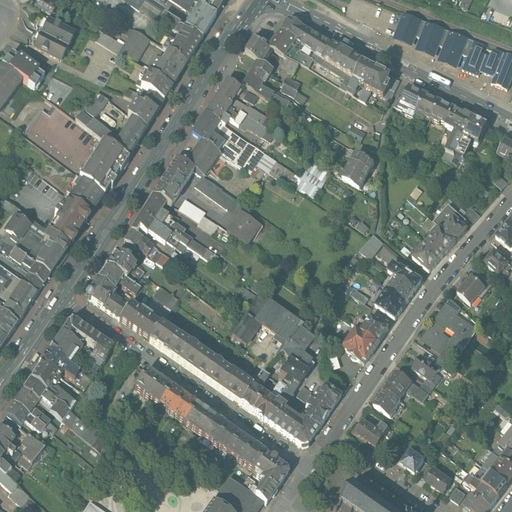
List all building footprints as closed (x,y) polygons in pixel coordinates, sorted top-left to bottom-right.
[(57,6),(46,0),(39,0),(35,7),(50,16),(57,6)] [(145,2),(142,0),(120,0),(139,12),(146,2),(145,2)] [(168,9),(154,0),(146,0),(145,2),(146,2),(164,15),(168,9)] [(188,0),(168,0),(183,10),(185,7),(189,0),(188,0)] [(215,17),(189,0),(185,7),(194,13),(185,28),(201,40),(215,17)] [(188,0),(189,0),(215,17),(225,0),(188,0)] [(164,15),(146,2),(139,12),(157,25),(159,23),(159,22),(164,15)] [(61,22),(47,15),(44,20),(41,18),(39,21),(37,22),(34,27),(35,30),(33,33),(37,34),(44,20),(58,28),(61,22)] [(164,15),(159,22),(159,23),(177,36),(177,37),(178,38),(173,45),(168,41),(162,50),(168,54),(186,65),(201,40),(185,28),(184,28),(164,15)] [(484,47),(404,16),(395,38),(412,45),(415,38),(421,41),(417,49),(434,56),(438,47),(444,50),(440,60),(456,67),(461,56),(467,59),(462,71),(478,78),(480,73),(494,79),(491,86),(507,92),(511,78),(511,58),(493,51),(490,59),(481,55),(484,47)] [(74,38),(60,29),(58,28),(44,20),(37,34),(67,50),(74,38)] [(311,34),(289,20),(281,31),(297,40),(296,43),(303,48),(311,34)] [(268,48),(268,49),(272,51),(284,58),(285,57),(296,63),(299,65),(309,70),(313,62),(316,57),(314,55),(303,48),(296,43),(297,40),(281,31),(268,48)] [(32,35),(29,36),(27,40),(27,43),(26,46),(29,48),(37,34),(33,33),(32,35)] [(138,36),(132,33),(125,44),(140,53),(140,55),(148,42),(139,36),(138,36)] [(67,50),(37,34),(29,48),(60,62),(67,50)] [(322,40),(311,34),(303,48),(314,55),(322,40)] [(123,48),(104,36),(98,45),(117,56),(121,50),(123,48)] [(268,48),(253,39),(249,46),(266,57),(269,52),(271,53),(272,51),(268,49),(268,48)] [(333,46),(322,40),(314,55),(316,57),(324,62),(333,46)] [(140,53),(125,44),(123,48),(121,50),(117,56),(133,66),(140,55),(140,53)] [(266,57),(249,46),(244,53),(257,62),(258,61),(261,64),(266,57)] [(363,64),(333,46),(324,62),(354,80),(363,64)] [(186,65),(168,54),(161,65),(155,62),(147,75),(171,89),(186,65)] [(33,92),(43,79),(12,55),(2,68),(22,83),(33,92)] [(324,62),(316,57),(313,62),(344,81),(339,89),(342,91),(347,94),(354,80),(324,62)] [(299,66),(286,59),(281,67),(288,70),(286,72),(293,76),(299,66)] [(257,62),(249,75),(263,84),(268,77),(269,78),(273,70),(261,64),(258,61),(257,62)] [(354,80),(347,94),(353,98),(358,87),(359,90),(362,92),(374,70),(363,64),(354,80)] [(0,111),(22,83),(2,68),(0,70),(0,111)] [(362,92),(358,101),(365,105),(371,94),(366,92),(367,90),(383,98),(383,99),(390,87),(386,84),(389,78),(374,70),(362,92)] [(147,75),(144,72),(142,73),(138,79),(139,80),(144,83),(142,85),(140,89),(142,90),(163,103),(171,89),(147,75)] [(281,99),(261,88),(263,84),(249,75),(240,87),(268,103),(274,106),(275,107),(285,112),(290,103),(281,99)] [(299,85),(287,79),(284,86),(296,92),(299,85)] [(390,87),(383,99),(383,98),(382,99),(390,103),(399,83),(393,80),(390,87)] [(239,90),(226,82),(216,97),(229,105),(232,101),(239,90)] [(284,86),(278,83),(276,85),(283,88),(281,92),(292,97),(292,98),(294,99),(302,106),(306,99),(295,92),(296,92),(284,86)] [(403,85),(392,107),(397,110),(404,94),(405,94),(408,88),(403,85)] [(408,88),(405,94),(404,94),(397,110),(400,112),(401,110),(406,113),(405,116),(413,120),(415,115),(425,96),(408,88)] [(163,103),(142,90),(139,95),(145,99),(144,102),(142,105),(143,105),(156,114),(163,103)] [(137,96),(126,91),(123,98),(133,103),(135,104),(142,107),(143,105),(142,105),(144,102),(137,97),(137,96)] [(257,99),(246,93),(242,100),(252,106),(257,99)] [(108,103),(97,94),(88,104),(84,109),(82,107),(80,109),(82,111),(94,120),(108,103)] [(439,103),(425,96),(415,115),(429,123),(430,121),(439,103)] [(229,105),(216,97),(205,115),(220,125),(224,128),(228,121),(232,124),(237,118),(231,113),(234,109),(229,105)] [(266,119),(249,109),(247,109),(233,101),(232,101),(229,105),(234,109),(234,110),(245,117),(250,121),(261,127),(266,119)] [(307,118),(289,107),(291,107),(292,105),(290,103),(285,112),(304,123),(307,118)] [(454,110),(439,103),(430,121),(439,125),(440,123),(446,126),(454,110)] [(142,107),(135,104),(127,117),(130,120),(131,122),(145,131),(156,114),(143,105),(142,107)] [(74,122),(52,106),(47,114),(42,110),(23,139),(79,180),(83,175),(103,144),(74,122)] [(472,119),(454,110),(446,126),(445,128),(455,134),(442,159),(451,164),(455,156),(472,119)] [(237,118),(232,124),(237,127),(238,127),(245,117),(240,113),(237,118)] [(109,135),(91,122),(90,123),(80,115),(74,122),(103,144),(109,135)] [(220,125),(205,115),(197,127),(207,133),(215,131),(220,125)] [(250,121),(245,117),(238,127),(244,131),(245,129),(267,143),(273,134),(261,127),(250,121)] [(472,119),(455,156),(459,158),(463,160),(470,145),(467,144),(469,140),(478,144),(487,126),(472,119)] [(145,131),(131,122),(117,145),(113,152),(127,161),(131,154),(145,131)] [(224,128),(220,125),(215,131),(222,136),(221,136),(228,141),(233,134),(224,128)] [(217,142),(207,134),(208,134),(207,133),(197,127),(191,135),(200,142),(211,150),(217,142)] [(365,135),(351,128),(346,136),(360,144),(365,135)] [(242,140),(233,134),(228,141),(237,147),(239,145),(242,140)] [(211,150),(200,142),(183,166),(197,175),(202,178),(219,155),(218,154),(211,150)] [(217,142),(211,150),(218,154),(223,146),(217,142)] [(378,144),(372,142),(369,151),(371,151),(376,154),(378,144)] [(511,145),(504,142),(498,155),(511,162),(510,163),(511,164),(511,145)] [(83,175),(79,180),(103,197),(108,191),(127,161),(113,152),(103,144),(83,175)] [(228,150),(223,146),(218,154),(219,155),(228,163),(230,160),(234,155),(228,150)] [(245,159),(240,156),(233,167),(249,177),(254,168),(255,168),(263,156),(252,148),(245,159)] [(356,155),(350,151),(345,160),(351,163),(356,155)] [(376,154),(371,151),(367,159),(374,162),(376,154)] [(323,157),(318,154),(314,162),(318,165),(323,157)] [(374,166),(356,155),(351,163),(369,174),(374,166)] [(459,158),(455,156),(451,164),(455,167),(459,158)] [(351,163),(345,160),(341,168),(342,169),(364,183),(369,174),(351,163)] [(183,166),(175,161),(167,174),(185,185),(193,172),(183,166)] [(259,171),(255,168),(254,168),(249,177),(254,179),(259,171)] [(364,183),(342,169),(338,178),(360,191),(364,183)] [(27,170),(22,177),(28,182),(33,175),(27,170)] [(185,185),(167,174),(152,197),(165,205),(170,208),(185,185)] [(202,178),(197,175),(191,184),(195,187),(194,188),(227,211),(234,201),(212,186),(212,185),(202,178)] [(103,197),(75,178),(68,188),(76,193),(70,202),(80,210),(81,210),(90,216),(103,197)] [(506,186),(497,178),(492,184),(501,192),(506,186)] [(416,189),(409,197),(416,202),(422,193),(416,189)] [(165,205),(152,197),(144,210),(157,218),(162,210),(164,207),(165,205)] [(416,202),(409,197),(406,201),(412,206),(416,202)] [(70,202),(69,201),(62,212),(60,211),(58,213),(57,213),(54,217),(57,220),(48,235),(68,250),(83,226),(90,216),(81,210),(80,210),(70,202)] [(205,214),(185,201),(178,212),(184,216),(198,225),(203,218),(205,214)] [(234,201),(227,211),(237,218),(240,214),(244,208),(234,201)] [(68,250),(5,202),(0,206),(16,219),(17,219),(29,228),(15,246),(9,241),(10,241),(5,237),(2,242),(35,267),(49,247),(64,257),(68,250)] [(448,207),(433,224),(439,230),(455,244),(467,231),(462,227),(466,223),(462,219),(448,207)] [(479,217),(470,209),(466,214),(475,222),(479,217)] [(179,221),(162,210),(157,218),(144,210),(141,216),(153,224),(163,232),(168,236),(175,226),(179,221)] [(237,218),(226,234),(244,246),(257,226),(240,214),(237,218)] [(475,222),(466,214),(462,219),(466,223),(470,227),(475,222)] [(153,224),(141,216),(130,232),(135,235),(137,232),(139,230),(146,236),(147,234),(153,224)] [(216,227),(203,218),(198,225),(196,229),(201,232),(209,236),(211,238),(217,228),(216,227)] [(29,228),(17,219),(16,219),(6,234),(11,238),(10,241),(9,241),(15,246),(29,228)] [(163,232),(153,224),(147,234),(164,246),(166,243),(170,238),(168,236),(163,232)] [(511,229),(507,225),(495,239),(510,252),(510,251),(511,252),(511,229)] [(184,233),(175,226),(168,236),(170,238),(172,239),(179,244),(200,258),(205,251),(190,241),(182,235),(184,233)] [(196,229),(191,235),(197,240),(204,243),(209,236),(201,232),(196,229)] [(439,230),(412,260),(429,274),(455,244),(439,230)] [(135,235),(130,232),(124,242),(129,246),(129,245),(136,250),(142,240),(135,235)] [(373,237),(358,254),(370,262),(383,246),(373,237)] [(179,244),(170,238),(166,243),(175,249),(179,244)] [(2,242),(0,240),(0,257),(15,268),(26,275),(28,277),(35,267),(2,242)] [(142,240),(136,250),(141,254),(148,244),(142,240)] [(148,244),(141,254),(146,257),(153,248),(148,244)] [(49,247),(35,267),(49,277),(64,257),(49,247)] [(153,248),(146,257),(151,260),(156,252),(157,251),(153,248)] [(218,259),(206,250),(205,251),(200,258),(212,267),(218,259)] [(169,261),(156,252),(151,260),(150,261),(162,270),(169,261)] [(178,256),(171,252),(168,255),(175,260),(178,256)] [(501,260),(494,253),(484,265),(503,282),(509,275),(507,273),(511,268),(501,260)] [(135,268),(116,254),(106,268),(134,287),(143,274),(135,268)] [(511,267),(511,261),(505,255),(501,260),(511,268),(511,267)] [(28,277),(26,275),(23,279),(15,274),(16,274),(12,271),(15,268),(0,257),(0,271),(12,280),(36,297),(43,287),(28,277)] [(224,265),(219,262),(216,268),(221,271),(224,265)] [(421,284),(401,270),(400,270),(393,266),(388,274),(395,278),(415,292),(421,284)] [(49,277),(35,267),(28,277),(43,287),(49,277)] [(134,287),(106,268),(97,282),(113,293),(118,286),(135,298),(139,291),(134,287)] [(0,297),(12,280),(0,271),(0,297)] [(493,280),(483,272),(475,282),(487,292),(491,287),(489,285),(493,280)] [(268,281),(265,285),(269,288),(275,280),(270,277),(268,281)] [(415,292),(395,278),(390,285),(391,286),(387,291),(406,305),(415,292)] [(471,279),(457,295),(470,307),(479,297),(481,299),(487,292),(475,282),(471,279)] [(36,297),(12,280),(0,297),(0,300),(8,307),(23,317),(36,297)] [(113,293),(97,282),(85,298),(118,321),(129,306),(130,305),(113,293)] [(259,282),(253,291),(258,295),(263,288),(263,287),(264,286),(261,283),(259,282)] [(178,302),(159,289),(152,298),(171,311),(178,302)] [(368,300),(353,290),(349,296),(360,304),(364,307),(368,300)] [(387,291),(375,308),(395,321),(402,311),(403,310),(404,309),(405,308),(405,307),(405,306),(406,305),(387,291)] [(302,327),(267,303),(266,304),(257,297),(256,298),(244,315),(246,316),(231,337),(246,347),(255,334),(269,344),(270,341),(274,344),(277,339),(288,345),(298,333),(300,330),(302,327)] [(0,300),(0,307),(5,311),(8,307),(0,300)] [(461,311),(449,302),(446,306),(458,316),(461,311)] [(364,307),(360,304),(356,309),(366,317),(370,311),(364,307)] [(160,328),(129,306),(118,321),(149,343),(160,328)] [(458,316),(446,306),(440,316),(422,341),(442,354),(452,361),(473,331),(468,327),(469,326),(457,317),(458,316)] [(8,307),(5,311),(0,307),(0,315),(16,327),(23,317),(8,307)] [(0,315),(0,335),(7,340),(16,327),(0,315)] [(371,319),(366,325),(359,321),(353,329),(355,331),(377,346),(388,330),(371,319)] [(74,323),(68,324),(61,336),(80,349),(82,347),(84,344),(95,352),(92,357),(94,359),(102,364),(112,350),(74,323)] [(160,328),(149,343),(168,356),(179,340),(160,327),(160,328)] [(300,330),(298,333),(288,345),(287,346),(301,355),(314,339),(300,330)] [(377,346),(355,331),(343,350),(349,354),(348,356),(350,357),(351,359),(353,361),(355,362),(357,362),(359,363),(362,360),(366,362),(377,346)] [(80,349),(61,336),(48,354),(66,366),(75,354),(83,359),(87,354),(80,349)] [(190,347),(180,340),(179,340),(168,356),(194,374),(205,357),(195,350),(196,349),(191,346),(190,347)] [(320,343),(314,352),(322,357),(328,349),(320,343)] [(287,346),(281,353),(288,361),(289,360),(307,374),(310,370),(307,367),(310,362),(301,355),(287,346)] [(66,366),(48,354),(41,365),(59,378),(62,373),(85,389),(90,383),(81,377),(66,366)] [(89,355),(87,354),(83,359),(90,364),(94,359),(92,357),(89,355)] [(452,361),(442,354),(438,359),(448,366),(452,361)] [(215,364),(205,357),(194,374),(219,391),(230,375),(220,368),(221,367),(216,363),(215,364)] [(433,366),(420,358),(412,370),(426,380),(432,384),(437,377),(436,376),(441,370),(434,365),(433,366)] [(90,364),(81,377),(90,383),(102,364),(94,359),(90,364)] [(448,366),(438,359),(434,365),(441,370),(450,376),(454,370),(448,366)] [(307,374),(289,360),(288,361),(279,374),(286,379),(283,384),(287,388),(291,382),(298,387),(307,374)] [(74,405),(56,390),(51,390),(48,389),(51,384),(53,386),(54,386),(59,378),(41,365),(30,381),(54,400),(57,403),(69,412),(74,405)] [(170,390),(145,373),(134,389),(144,396),(143,397),(149,401),(149,400),(159,407),(170,390)] [(252,388),(231,374),(230,375),(219,391),(239,406),(252,388)] [(252,388),(239,406),(251,414),(264,396),(258,392),(268,378),(262,374),(252,388)] [(419,389),(397,374),(384,392),(399,402),(406,392),(423,404),(429,396),(419,389)] [(432,384),(426,380),(423,385),(432,391),(436,386),(432,384)] [(30,381),(23,391),(37,402),(40,398),(49,405),(54,400),(30,381)] [(285,390),(276,404),(284,410),(293,398),(291,397),(298,387),(291,382),(287,388),(285,390)] [(423,385),(422,384),(419,389),(429,396),(432,391),(423,385)] [(264,396),(251,414),(263,422),(276,404),(285,390),(279,386),(269,400),(264,396)] [(340,400),(322,387),(314,398),(316,400),(332,411),(340,400)] [(311,394),(302,388),(296,398),(305,403),(311,394)] [(195,408),(170,390),(159,407),(169,413),(168,415),(173,418),(174,417),(184,424),(195,408)] [(37,402),(23,391),(14,405),(45,430),(49,425),(32,411),(37,403),(37,402)] [(399,402),(384,392),(374,406),(390,418),(395,411),(400,403),(399,402)] [(332,411),(316,400),(313,405),(310,403),(305,410),(308,412),(301,422),(317,433),(332,411)] [(69,412),(57,403),(53,408),(49,412),(92,447),(113,416),(102,408),(88,428),(77,419),(69,412)] [(84,410),(75,404),(74,405),(69,412),(77,419),(84,410)] [(301,422),(299,424),(282,413),(284,410),(276,404),(263,422),(302,449),(306,449),(317,433),(301,422)] [(45,430),(14,405),(6,416),(20,428),(24,422),(40,436),(45,430)] [(494,411),(505,419),(509,413),(498,405),(494,411)] [(214,420),(195,408),(184,424),(203,437),(214,420)] [(373,421),(363,414),(359,420),(363,422),(370,427),(373,421)] [(239,438),(214,420),(203,437),(212,444),(212,445),(217,449),(218,447),(228,454),(239,438)] [(380,424),(375,430),(370,427),(363,422),(355,434),(376,449),(389,430),(380,424)] [(409,430),(398,422),(394,428),(405,436),(409,430)] [(49,425),(45,430),(49,433),(53,436),(57,431),(49,425)] [(14,439),(0,426),(0,453),(3,455),(5,453),(7,454),(9,452),(12,455),(15,451),(9,446),(14,439)] [(49,433),(45,430),(40,436),(39,438),(43,441),(49,433)] [(29,438),(22,447),(28,452),(18,463),(28,471),(44,451),(29,438)] [(264,455),(239,438),(228,454),(238,461),(237,462),(242,466),(243,465),(253,472),(254,471),(264,455)] [(511,444),(505,439),(504,438),(492,454),(493,454),(511,469),(511,444)] [(103,447),(96,442),(92,447),(98,453),(103,447)] [(410,452),(400,465),(415,475),(424,462),(410,452)] [(18,478),(0,461),(0,459),(3,455),(0,453),(0,471),(13,484),(18,478)] [(511,481),(511,469),(493,454),(482,468),(507,488),(511,481)] [(286,471),(264,455),(254,471),(255,472),(253,476),(264,484),(259,491),(253,487),(248,493),(264,504),(266,506),(287,475),(286,471)] [(452,483),(429,467),(421,479),(426,482),(425,484),(443,496),(452,483)] [(476,482),(481,486),(498,499),(507,488),(482,468),(473,479),(476,482)] [(0,471),(0,484),(10,494),(7,497),(21,509),(29,499),(17,488),(13,484),(0,471)] [(473,479),(469,476),(467,479),(465,478),(463,480),(472,487),(476,482),(473,479)] [(412,511),(411,511),(412,509),(410,509),(409,511),(405,511),(395,505),(397,502),(395,501),(386,495),(384,494),(382,496),(373,490),(375,487),(373,486),(371,488),(362,482),(364,479),(362,478),(360,481),(360,480),(359,481),(357,479),(356,481),(359,483),(354,489),(352,487),(351,488),(352,489),(350,493),(349,493),(344,501),(341,504),(340,503),(339,505),(342,507),(338,511),(336,511),(335,511),(334,511),(412,511)] [(255,483),(248,479),(242,488),(248,493),(253,487),(255,483)] [(242,488),(229,480),(212,503),(224,511),(258,511),(264,504),(248,493),(242,488)] [(481,486),(476,482),(472,487),(479,492),(475,497),(490,509),(498,499),(481,486)] [(455,490),(449,499),(458,506),(465,496),(455,490)] [(475,497),(474,496),(466,506),(463,510),(466,511),(488,511),(490,509),(475,497)] [(224,511),(212,503),(206,511),(224,511)]
